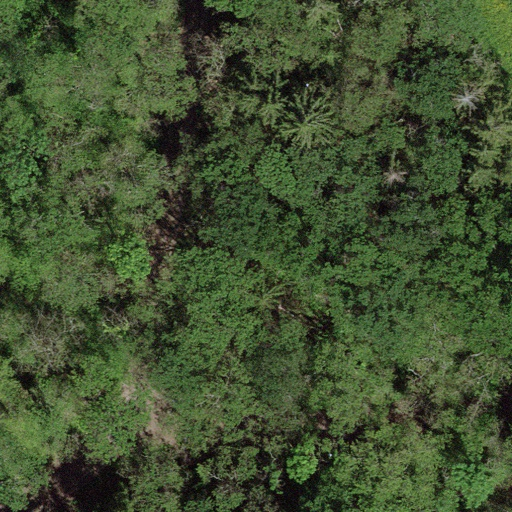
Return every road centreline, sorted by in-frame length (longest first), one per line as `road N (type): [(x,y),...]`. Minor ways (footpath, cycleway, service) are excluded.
road 1 (track): [(195,0),(116,448)]
road 2 (track): [(116,448),(511,406)]
